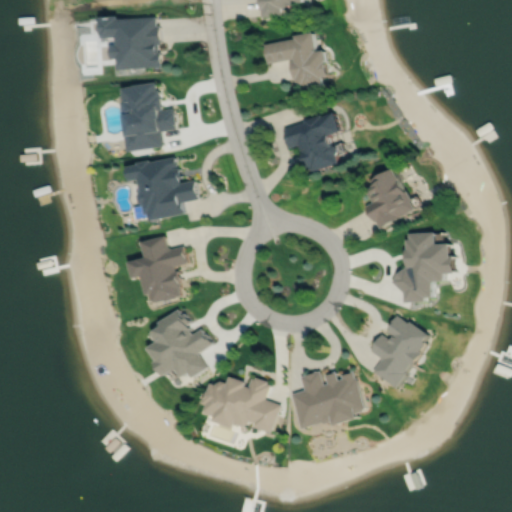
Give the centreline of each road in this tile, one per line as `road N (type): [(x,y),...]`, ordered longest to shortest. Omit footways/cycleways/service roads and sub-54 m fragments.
road 1 (residential): [(269,228),(242,262),(246,295),(280,322),(312,318),(336,295),(336,252),(312,228),(269,228)]
road 2 (residential): [(209,0),(221,84),(269,228)]
